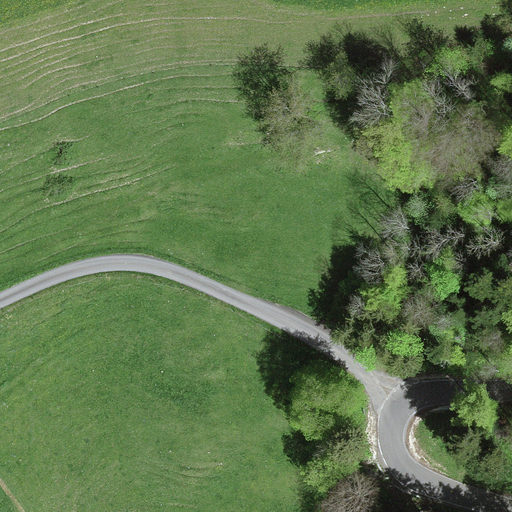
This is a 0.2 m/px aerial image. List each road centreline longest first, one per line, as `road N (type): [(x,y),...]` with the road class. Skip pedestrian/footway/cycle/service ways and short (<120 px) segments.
road 1 (track): [(511,75),(450,90),(396,119),(104,216),(39,251),(0,292)]
road 2 (tertiary): [(511,509),(427,482),(400,462),(391,439),(395,414),(413,396),(511,387)]
